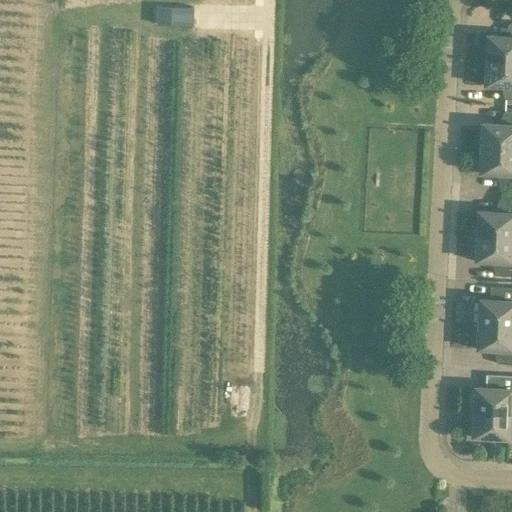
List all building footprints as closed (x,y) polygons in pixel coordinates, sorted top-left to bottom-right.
[(182,6),(169,6),(169,25),(181,26),(182,6)] [(511,23),(508,24),(507,36),(485,35),(484,60),(511,62),(511,23)] [(511,62),(484,60),(482,86),(504,87),(503,100),(511,99),(511,62)] [(479,148),(511,150),(511,112),(503,112),(502,124),(480,123),(479,148)] [(511,150),(479,148),(477,173),(499,175),(499,187),(511,188),(511,150)] [(474,236),(511,238),(511,235),(511,200),(498,199),(498,212),(475,211),(474,236)] [(511,238),(474,236),(473,261),(495,262),(494,275),(511,276),(511,252),(511,238)] [(477,299),(476,324),(511,326),(511,288),(490,287),(489,300),(477,299)] [(511,326),(476,324),(475,350),(497,351),(496,363),(511,364),(511,326)] [(471,412),(509,414),(511,414),(511,376),(485,375),(485,388),(473,387),(471,412)] [(508,439),(509,414),(471,412),(470,437),(508,439)]
